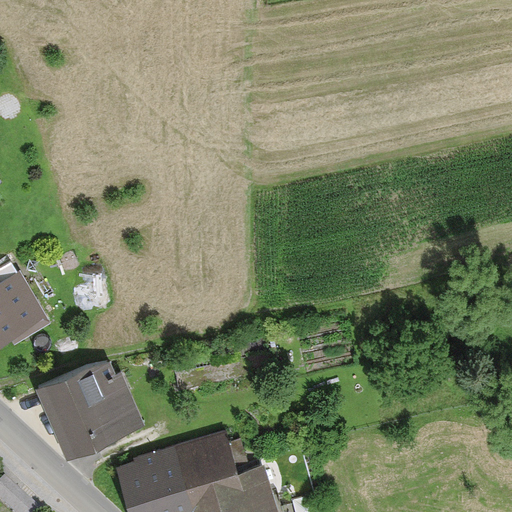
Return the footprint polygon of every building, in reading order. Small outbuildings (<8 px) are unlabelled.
[(0,262),(0,339),(20,328),(24,325),(29,333),(50,321),(14,257),(1,264),(0,262)] [(110,354),(37,385),(56,431),(66,454),(145,420),(122,368),(117,371),(110,354)] [(227,428),(115,462),(130,511),(280,511),(265,460),(250,465),(239,468),(231,439),(227,428)] [(241,436),(231,439),(239,468),(250,465),(241,436)] [(41,511),(14,476),(1,487),(19,511),(41,511)]
